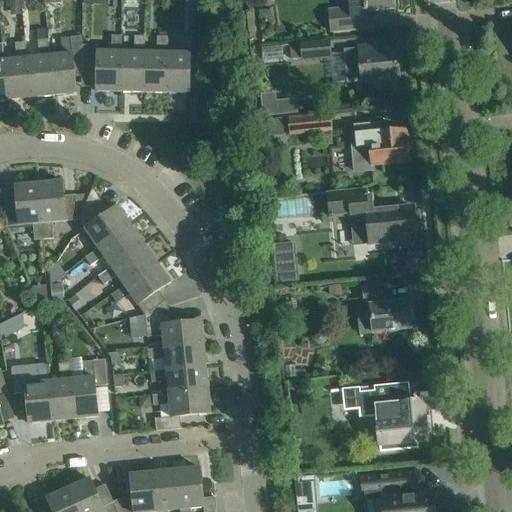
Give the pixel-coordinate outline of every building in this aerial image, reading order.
[(390,0),(350,0),(351,8),(329,10),(331,33),(367,29),(366,12),(392,9),(390,0)] [(46,30),(37,31),(38,41),(47,40),(46,30)] [(120,93),(120,52),(121,36),(111,36),(111,51),(97,51),(97,92),(120,93)] [(120,52),(120,93),(142,93),(144,52),(144,37),(134,36),(134,52),(120,52)] [(144,52),(142,93),(165,94),(166,53),(167,37),(156,36),(156,53),(144,52)] [(48,55),(53,97),(76,94),(71,38),(60,39),(61,54),(48,55)] [(166,53),(165,94),(189,94),(190,38),(179,38),(179,53),(166,53)] [(53,97),(48,55),(47,40),(38,41),(37,41),(38,57),(26,58),(30,99),(53,97)] [(330,58),(329,40),(298,43),(300,61),(330,58)] [(16,59),(3,61),(7,101),(30,99),(26,58),(24,42),(15,43),(16,59)] [(375,47),(359,49),(344,50),(347,84),(399,79),(396,51),(375,53),(375,47)] [(264,90),(267,114),(297,111),(295,95),(278,97),(277,88),(264,90)] [(331,131),(329,114),(287,118),(288,135),(331,131)] [(356,127),(358,145),(351,146),(354,174),(377,171),(376,165),(410,162),(407,139),(403,139),(402,130),(380,132),(379,125),(356,127)] [(97,249),(131,226),(118,207),(105,216),(98,206),(78,220),(77,210),(75,196),(63,197),(62,182),(38,184),(44,239),(53,239),(52,223),(78,221),(85,230),(71,240),(77,248),(90,239),(97,249)] [(6,221),(3,222),(6,227),(6,228),(33,225),(34,240),(44,239),(38,184),(15,186),(17,201),(4,203),(6,221)] [(85,195),(75,196),(77,210),(83,209),(85,195)] [(371,200),(347,203),(330,204),(331,218),(348,216),(349,226),(367,224),(369,245),(401,241),(402,248),(418,246),(414,208),(373,212),(371,200)] [(131,226),(97,249),(84,258),(90,266),(103,257),(111,268),(144,245),(131,226)] [(294,244),(273,246),(277,286),(298,284),(294,244)] [(144,245),(111,268),(98,277),(103,285),(116,276),(124,287),(157,264),(144,245)] [(157,264),(124,287),(111,296),(116,304),(129,295),(144,316),(149,314),(149,313),(165,302),(158,292),(171,283),(157,264)] [(404,268),(393,269),(394,279),(405,278),(404,268)] [(51,283),(53,297),(64,296),(63,281),(51,283)] [(329,286),(330,295),(341,294),(340,285),(329,286)] [(382,287),(362,289),(364,303),(370,302),(373,333),(415,329),(412,301),(384,304),(382,287)] [(69,299),(76,309),(84,304),(76,293),(69,299)] [(165,302),(149,313),(149,314),(167,307),(165,302)] [(150,315),(149,314),(144,316),(146,338),(163,336),(164,349),(204,345),(202,322),(171,325),(170,313),(150,315)] [(9,322),(0,326),(0,327),(1,338),(6,336),(11,333),(9,322)] [(204,345),(164,349),(148,350),(149,360),(165,358),(166,371),(206,367),(204,345)] [(71,380),(75,420),(98,418),(95,387),(107,386),(105,360),(82,362),(84,378),(71,380)] [(61,381),(48,382),(52,422),(75,420),(71,380),(70,363),(59,364),(61,381)] [(52,422),(48,382),(47,366),(37,367),(38,382),(25,384),(24,368),(11,369),(14,395),(26,394),(29,425),(52,422)] [(206,367),(166,371),(150,373),(151,383),(167,381),(168,394),(209,390),(206,367)] [(123,376),(113,377),(114,389),(124,388),(123,376)] [(410,403),(409,384),(374,387),(374,392),(360,393),(360,388),(348,389),(349,391),(357,390),(358,403),(358,402),(360,418),(368,417),(368,418),(373,417),(373,416),(377,416),(380,445),(381,445),(381,452),(396,450),(396,443),(403,442),(403,443),(426,441),(424,418),(423,403),(423,402),(421,402),(417,402),(410,403)] [(209,390),(168,394),(152,396),(153,406),(169,404),(170,417),(155,419),(156,432),(181,429),(180,417),(211,414),(209,390)] [(139,397),(140,409),(149,408),(148,396),(139,397)] [(175,471),(179,510),(180,510),(180,511),(191,511),(191,509),(204,507),(204,511),(216,511),(215,498),(203,499),(200,468),(175,471)] [(179,510),(175,471),(153,473),(156,511),(167,511),(168,511),(179,510)] [(133,499),(117,501),(120,511),(156,511),(153,473),(130,475),(133,499)] [(433,511),(431,492),(419,494),(417,473),(363,479),(364,495),(365,495),(365,499),(365,500),(384,498),(385,511),(433,511)] [(298,508),(317,506),(314,483),(313,477),(295,479),(295,485),(298,508)] [(120,511),(117,501),(102,508),(90,479),(67,489),(77,511),(120,511)] [(52,511),(77,511),(67,489),(47,498),(52,511)]
